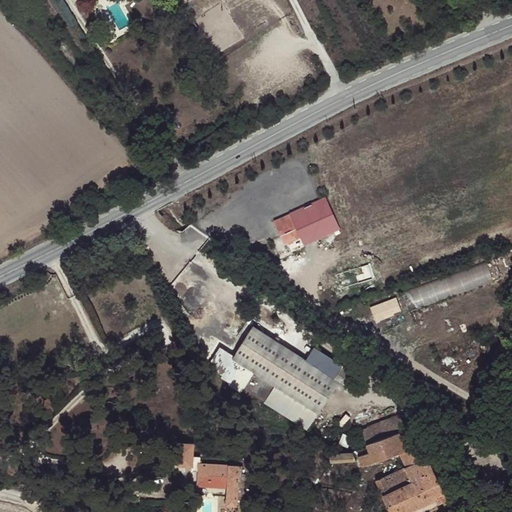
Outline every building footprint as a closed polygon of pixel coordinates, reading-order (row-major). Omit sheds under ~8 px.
[(144,6),(140,0),(131,0),(137,9),(144,6)] [(274,218),(285,245),(302,237),(305,244),(342,229),(327,195),(274,218)] [(490,264),(404,289),(409,307),(495,282),(490,264)] [(376,320),(404,311),(399,296),(371,305),(376,320)] [(339,382),(315,366),(303,358),(255,326),(237,352),(236,355),(320,410),(339,382)] [(236,355),(237,352),(228,346),(223,343),(211,363),(246,386),(309,427),(320,410),(236,355)] [(303,358),(315,366),(323,355),(325,352),(312,344),(303,358)] [(325,352),(323,355),(347,371),(348,369),(349,367),(325,352)] [(347,371),(323,355),(315,366),(339,382),(340,382),(347,371)] [(348,369),(347,371),(360,380),(362,377),(348,369)] [(194,383),(190,370),(176,375),(184,400),(192,397),(188,385),(194,383)] [(360,380),(347,371),(340,382),(354,391),(360,380)] [(411,445),(402,417),(362,429),(367,442),(368,446),(370,452),(360,455),(363,466),(374,462),(402,453),(408,467),(405,468),(385,478),(385,476),(376,480),(383,495),(391,511),(408,511),(438,498),(440,503),(448,499),(447,498),(422,445),(415,447),(415,444),(411,445)] [(198,484),(239,480),(239,466),(199,464),(199,458),(193,458),(193,444),(178,444),(176,468),(191,468),(191,472),(199,472),(198,484)] [(354,453),(329,455),(330,465),(357,460),(354,453)] [(238,486),(229,486),(228,488),(229,495),(228,507),(237,507),(238,486)]
